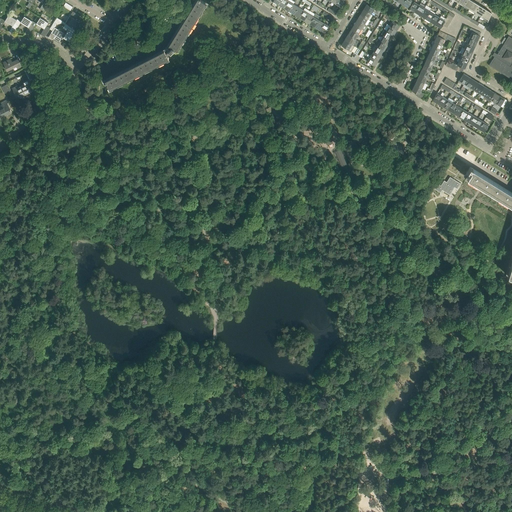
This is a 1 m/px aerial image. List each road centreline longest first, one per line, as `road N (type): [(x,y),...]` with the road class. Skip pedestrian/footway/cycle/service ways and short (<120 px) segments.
road 1 (residential): [(89,53),(103,69),(162,40),(186,0)]
road 2 (residential): [(505,119),(482,144),(398,92)]
road 3 (residential): [(511,100),(472,71),(496,14),(485,0)]
